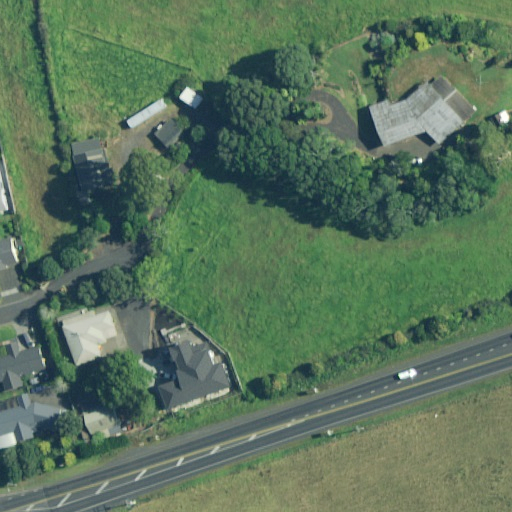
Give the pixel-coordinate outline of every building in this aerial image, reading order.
[(478,110),(445,74),(419,92),(373,108),(386,145),(429,131),(441,145),(478,110)] [(186,134),(174,120),(157,133),(168,148),(186,134)] [(84,191),(88,190),(91,201),(111,197),(108,186),(112,185),(102,138),(73,144),(84,191)] [(0,212),(8,210),(0,171),(0,212)] [(0,268),(19,265),(14,238),(0,241),(0,268)] [(103,357),(99,345),(109,342),(108,338),(119,335),(111,311),(97,315),(96,311),(63,321),(77,365),(103,357)] [(24,351),(22,342),(9,346),(11,355),(0,357),(0,382),(3,381),(5,391),(24,386),(21,377),(48,370),(42,347),(24,351)] [(165,408),(229,386),(221,364),(213,367),(206,349),(193,354),(188,342),(170,349),(181,379),(158,387),(165,408)] [(33,429),(38,427),(57,430),(62,408),(38,403),(33,404),(31,393),(19,396),(22,407),(0,412),(0,448),(36,439),(33,429)] [(124,432),(114,403),(85,413),(95,442),(124,432)]
